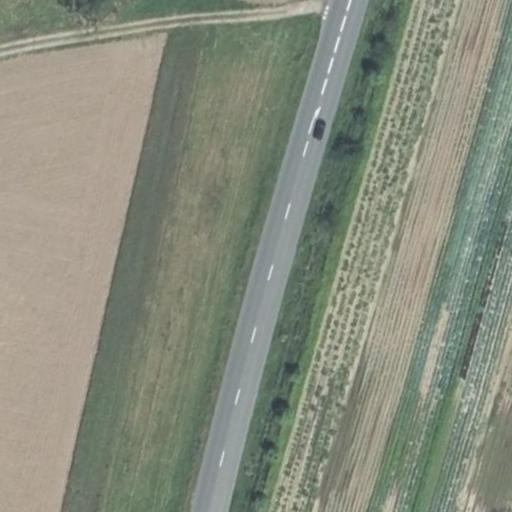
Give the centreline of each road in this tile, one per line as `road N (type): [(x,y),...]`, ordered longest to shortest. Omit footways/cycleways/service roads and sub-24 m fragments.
road 1 (secondary): [(209,511),(349,0)]
road 2 (track): [(0,53),(342,0)]
